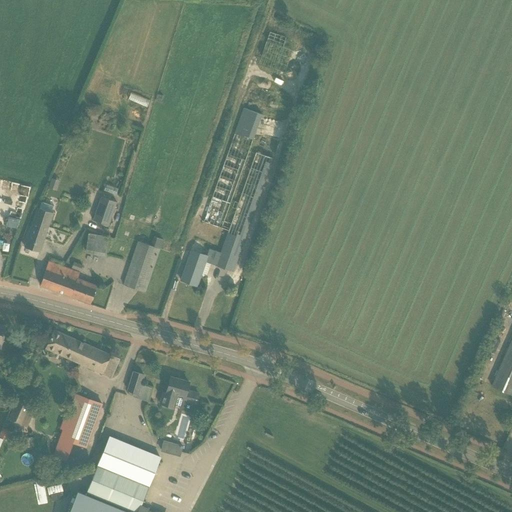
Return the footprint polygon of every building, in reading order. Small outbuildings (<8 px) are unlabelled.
[(261,64),(288,72),(298,39),(271,31),(261,64)] [(192,250),(181,280),(197,286),(201,275),(206,276),(211,264),(216,266),(232,272),(272,159),(255,153),(237,203),(234,202),(231,208),(235,209),(230,223),(224,221),(230,204),(253,139),(262,115),(243,108),(235,132),(212,196),(203,220),(202,221),(221,228),(220,232),(227,234),(221,253),(209,249),(207,256),(192,250)] [(100,196),(92,220),(108,226),(117,202),(100,196)] [(39,208),(37,208),(24,247),(40,252),(53,213),(51,212),(53,206),(41,201),(39,208)] [(88,234),(85,252),(106,256),(109,237),(88,234)] [(150,245),(138,241),(124,285),(145,292),(160,248),(162,240),(153,237),(150,245)] [(79,272),(49,261),(40,285),(90,304),(97,285),(77,278),(79,272)] [(82,265),(74,262),(71,268),(80,271),(82,265)] [(119,359),(54,330),(46,349),(111,377),(119,359)] [(511,338),(491,386),(511,395),(511,338)] [(144,375),(134,371),(127,390),(138,394),(144,375)] [(162,392),(159,404),(162,405),(172,408),(176,395),(182,396),(180,406),(179,409),(192,413),(195,404),(196,404),(199,393),(187,390),(189,383),(170,378),(168,387),(166,393),(162,392)] [(86,448),(102,403),(75,393),(66,418),(63,417),(59,428),(62,429),(52,456),(66,461),(73,443),(86,448)] [(16,400),(8,419),(27,428),(36,408),(16,400)] [(4,429),(0,436),(0,437),(6,439),(9,431),(4,429)] [(98,465),(86,493),(86,494),(77,491),(68,511),(159,511),(157,511),(156,511),(152,511),(148,510),(149,508),(142,504),(149,486),(161,457),(116,439),(109,436),(98,465)] [(164,441),(161,451),(170,453),(179,456),(182,446),(172,443),(164,441)] [(48,480),(39,481),(41,503),(49,503),(48,480)] [(36,483),(29,484),(31,498),(38,497),(36,483)]
